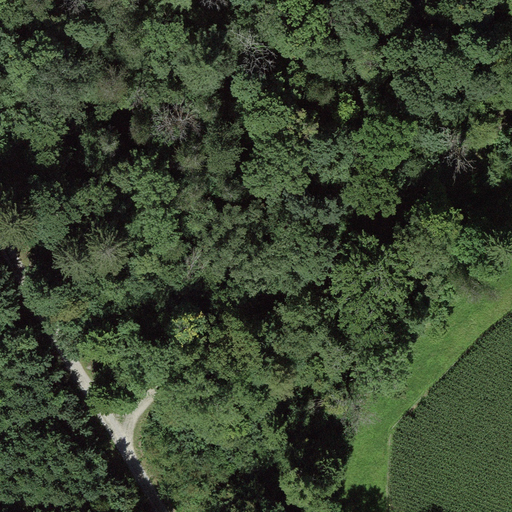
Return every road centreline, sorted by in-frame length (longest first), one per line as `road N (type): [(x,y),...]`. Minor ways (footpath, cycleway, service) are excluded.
road 1 (track): [(112,424),(452,177),(511,112)]
road 2 (track): [(0,230),(161,511)]
